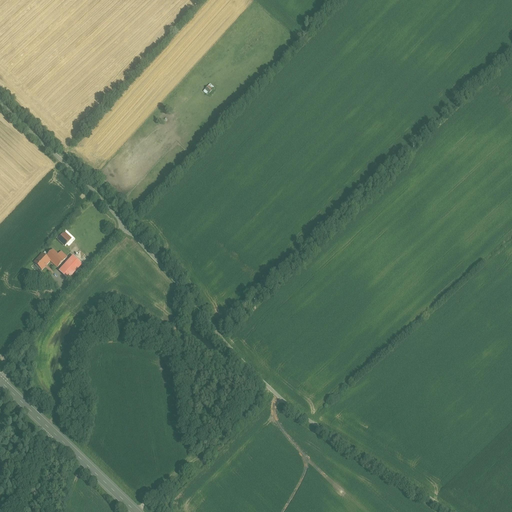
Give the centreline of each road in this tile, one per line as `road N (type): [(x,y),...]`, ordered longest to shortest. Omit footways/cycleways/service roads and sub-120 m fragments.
road 1 (residential): [(448,511),(283,401),(178,285)]
road 2 (unclassified): [(124,227),(0,372)]
road 3 (unclassified): [(124,227),(0,106)]
